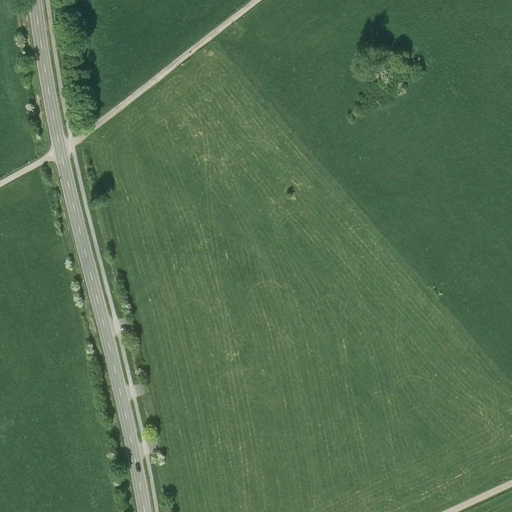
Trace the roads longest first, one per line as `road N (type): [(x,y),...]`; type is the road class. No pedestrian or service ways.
road 1 (tertiary): [(34,0),(143,511)]
road 2 (track): [(257,0),(71,145),(0,183)]
